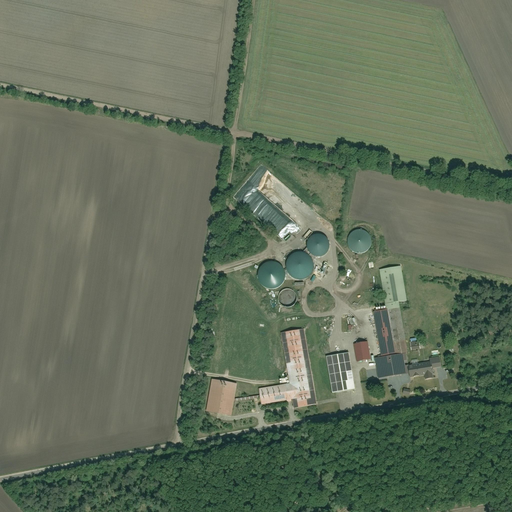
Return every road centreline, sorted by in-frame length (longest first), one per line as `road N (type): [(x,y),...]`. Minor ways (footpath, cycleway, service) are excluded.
road 1 (residential): [(0,481),(511,380)]
road 2 (unclassified): [(511,190),(234,133)]
road 3 (unclassified): [(234,133),(0,85)]
road 4 (unclassified): [(253,0),(234,133)]
